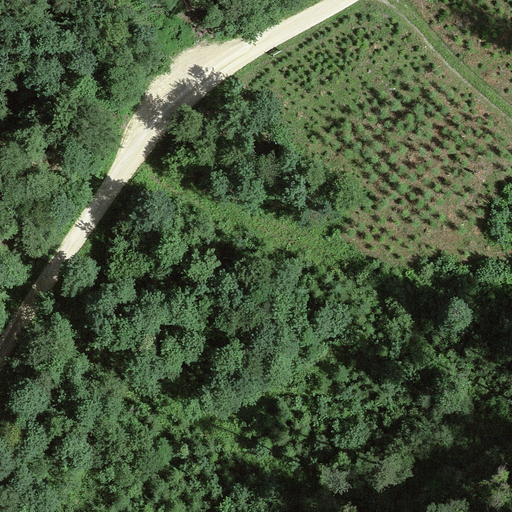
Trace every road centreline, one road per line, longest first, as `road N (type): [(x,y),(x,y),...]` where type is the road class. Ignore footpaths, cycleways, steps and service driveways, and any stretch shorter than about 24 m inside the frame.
road 1 (unclassified): [(337,0),(282,25),(193,84),(146,136),(0,345)]
road 2 (track): [(397,0),(511,114)]
